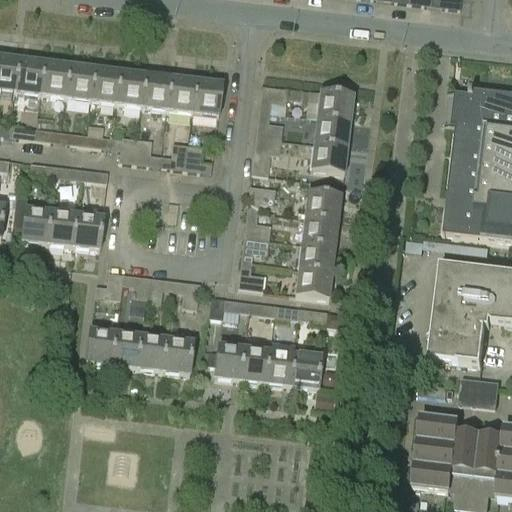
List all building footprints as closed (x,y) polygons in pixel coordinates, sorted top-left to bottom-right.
[(393,0),(393,7),(408,9),(408,0),(393,0)] [(408,0),(408,9),(423,11),(424,0),(408,0)] [(445,0),(444,13),(459,15),(460,0),(445,0)] [(0,97),(14,99),(18,65),(0,62),(0,97)] [(39,102),(43,68),(18,65),(14,99),(39,102)] [(64,105),(69,71),(43,68),(39,102),(64,105)] [(90,108),(94,74),(69,71),(64,105),(90,108)] [(115,111),(119,77),(94,74),(90,108),(115,111)] [(140,114),(145,80),(119,77),(115,111),(140,114)] [(166,117),(170,83),(145,80),(140,114),(166,117)] [(191,120),(195,86),(170,83),(166,117),(191,120)] [(191,120),(217,123),(218,123),(222,89),(195,86),(191,120)] [(285,110),(287,95),(261,92),(259,107),(285,110)] [(511,100),(468,95),(466,109),(463,108),(461,127),(456,127),(443,239),(511,247),(511,100)] [(314,124),(349,129),(352,102),(318,98),(314,124)] [(311,150),(346,154),(349,129),(314,124),(311,150)] [(255,143),(280,146),(282,131),(257,128),(255,143)] [(19,132),(18,143),(34,145),(35,134),(19,132)] [(35,134),(34,145),(49,147),(51,136),(35,134)] [(70,138),(69,150),(84,151),(85,152),(86,140),(70,138)] [(86,140),(85,152),(100,153),(101,142),(86,140)] [(118,168),(133,170),(136,145),(121,143),(121,146),(120,156),(118,168)] [(255,143),(251,180),(268,183),(270,160),(278,161),(280,146),(255,143)] [(133,170),(148,172),(151,147),(136,145),(133,170)] [(169,174),(184,176),(187,151),(172,149),(169,174)] [(346,154),(311,150),(308,176),(342,181),(346,154)] [(187,151),(184,176),(199,178),(202,153),(187,151)] [(8,167),(0,165),(0,176),(7,177),(8,167)] [(40,170),(39,181),(55,183),(56,172),(40,170)] [(56,172),(55,183),(70,185),(72,174),(56,172)] [(107,179),(91,177),(90,187),(106,189),(107,179)] [(274,195),(249,192),(247,207),(272,210),(274,195)] [(302,224),(336,229),(340,202),(305,198),(302,224)] [(20,248),(47,251),(51,218),(26,215),(27,204),(15,203),(12,234),(22,235),(20,248)] [(76,221),(51,218),(47,251),(72,254),(76,221)] [(76,221),(72,254),(99,257),(103,224),(76,221)] [(299,250),(333,254),(336,229),(302,224),(299,250)] [(243,243),(268,246),(270,231),(245,228),(243,243)] [(243,243),(241,258),(266,261),(268,246),(243,243)] [(296,275),(330,279),(333,254),(299,250),(296,275)] [(427,365),(472,370),(480,371),(484,335),(482,332),(488,333),(489,326),(491,330),(511,332),(511,279),(439,270),(427,365)] [(293,301),(327,305),(330,279),(296,275),(293,301)] [(120,306),(122,281),(107,279),(104,304),(120,306)] [(239,279),(237,294),(262,297),(264,282),(239,279)] [(145,309),(148,284),(133,282),(130,307),(145,309)] [(163,286),(148,284),(145,309),(160,311),(163,286)] [(196,315),(197,303),(199,290),(184,288),(181,313),(196,315)] [(222,317),(238,318),(239,307),(223,306),(210,304),(208,325),(221,326),(222,317)] [(273,323),(274,312),(258,310),(257,321),(273,323)] [(290,314),(274,312),(273,323),(289,325),(290,314)] [(325,318),(309,316),(308,327),(324,329),(325,318)] [(111,372),(115,338),(89,335),(85,369),(111,372)] [(141,341),(115,338),(111,372),(137,375),(141,341)] [(162,378),(166,344),(141,341),(137,375),(162,378)] [(192,347),(166,344),(162,378),(188,382),(192,347)] [(213,385),(240,388),(244,353),(217,350),(216,359),(204,358),(202,371),(215,372),(213,385)] [(244,353),(240,388),(265,391),(269,356),(244,353)] [(269,356),(265,391),(290,394),(294,359),(269,356)] [(294,359),(290,394),(316,397),(320,362),(294,359)] [(498,389),(470,385),(460,384),(457,410),(495,415),(498,389)] [(417,401),(445,404),(447,392),(419,389),(417,401)] [(334,402),(315,399),(313,416),(332,419),(334,402)] [(419,419),(411,493),(449,498),(449,497),(455,498),(453,511),(487,511),(488,502),(494,503),(494,504),(511,506),(511,430),(503,430),(501,441),(457,436),(458,424),(419,419)]
